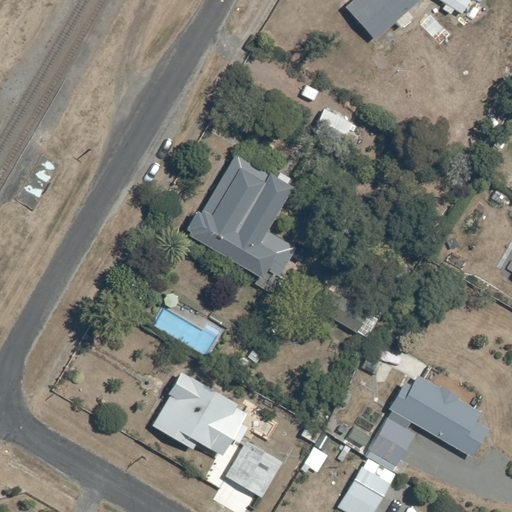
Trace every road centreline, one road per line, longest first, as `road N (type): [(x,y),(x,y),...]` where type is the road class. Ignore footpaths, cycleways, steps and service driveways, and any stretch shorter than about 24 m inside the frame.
road 1 (residential): [(0,384),(223,0)]
road 2 (residential): [(0,414),(163,511)]
